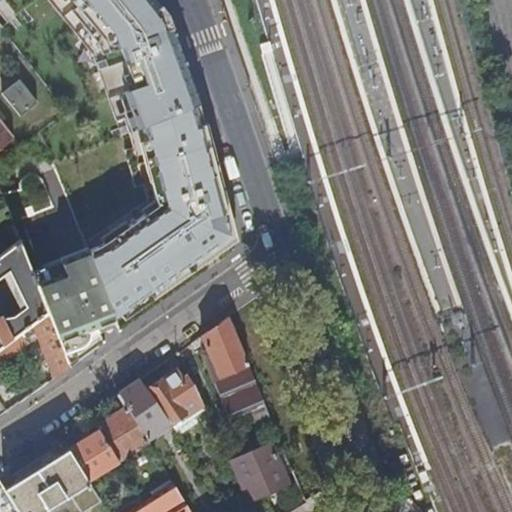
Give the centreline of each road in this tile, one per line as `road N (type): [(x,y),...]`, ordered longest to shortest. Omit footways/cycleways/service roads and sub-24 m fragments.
road 1 (residential): [(0,447),(277,247)]
road 2 (tertiary): [(277,247),(373,511)]
road 3 (tertiary): [(195,3),(277,247)]
